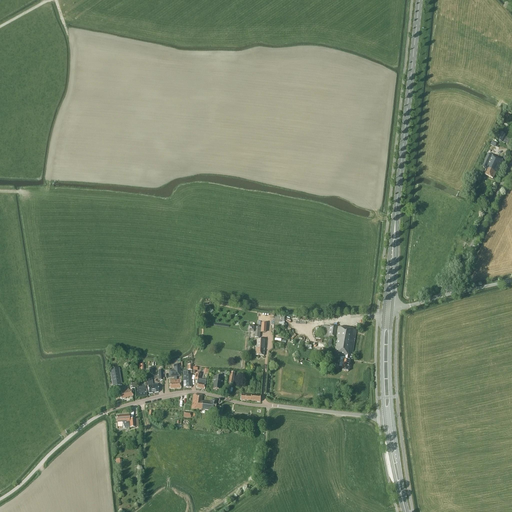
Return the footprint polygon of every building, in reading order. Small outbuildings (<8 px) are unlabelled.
[(503,161),(488,154),(481,170),(483,171),(485,168),(486,169),(484,175),(493,179),(496,174),(497,174),(503,161)] [(285,323),(287,323),(286,315),(276,315),(276,327),(285,327),(285,323)] [(330,327),(322,326),(321,330),(323,331),(322,337),(336,339),(333,357),(334,357),(333,361),(336,361),(336,358),(340,358),(339,367),(342,367),(342,371),(348,372),(350,359),(352,360),(356,330),(330,326),(330,327)] [(266,340),(256,339),(255,355),(264,356),(264,349),(265,349),(266,340)] [(174,380),(170,380),(169,380),(169,389),(181,388),(180,380),(176,380),(176,377),(180,376),(180,365),(173,365),(173,370),(168,370),(168,377),(174,377),(174,380)] [(122,385),(119,368),(109,369),(112,387),(122,385)] [(187,372),(183,372),(183,381),(183,386),(186,386),(186,388),(191,388),(191,376),(187,376),(187,372)] [(221,377),(214,377),(212,389),(215,390),(217,391),(217,390),(220,390),(221,377)] [(147,380),(147,385),(148,393),(158,392),(157,384),(153,385),(152,379),(147,380)] [(206,381),(199,379),(197,379),(197,380),(197,383),(196,388),(204,390),(205,384),(206,381)] [(143,388),(143,386),(136,387),(136,389),(137,397),(147,396),(146,388),(143,388)] [(129,390),(128,389),(121,391),(121,392),(119,393),(121,399),(133,396),(131,390),(129,390)] [(202,396),(193,395),(192,406),(191,410),(196,410),(196,409),(210,410),(209,413),(215,414),(216,401),(211,401),(210,403),(201,402),(202,396)] [(118,426),(123,426),(124,428),(135,428),(134,420),(129,420),(129,415),(117,416),(117,423),(118,426)]
